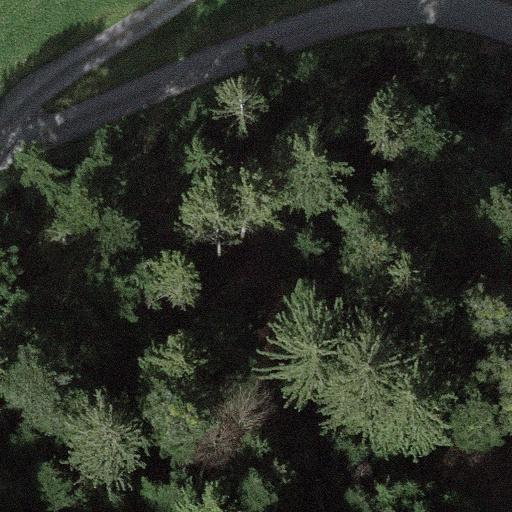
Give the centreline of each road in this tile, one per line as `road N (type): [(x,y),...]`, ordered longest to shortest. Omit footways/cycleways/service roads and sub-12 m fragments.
road 1 (unclassified): [(0,155),(345,17),(416,6),(511,26)]
road 2 (track): [(172,0),(27,99),(0,133)]
